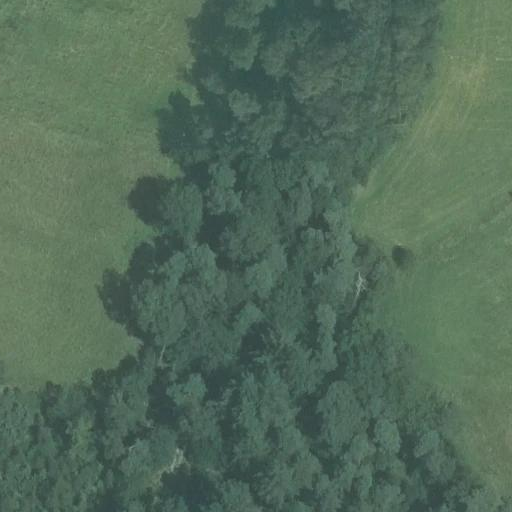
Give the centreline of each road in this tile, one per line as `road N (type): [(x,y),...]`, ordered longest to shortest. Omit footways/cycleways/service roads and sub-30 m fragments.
road 1 (track): [(157,511),(251,194)]
road 2 (track): [(251,194),(308,0)]
